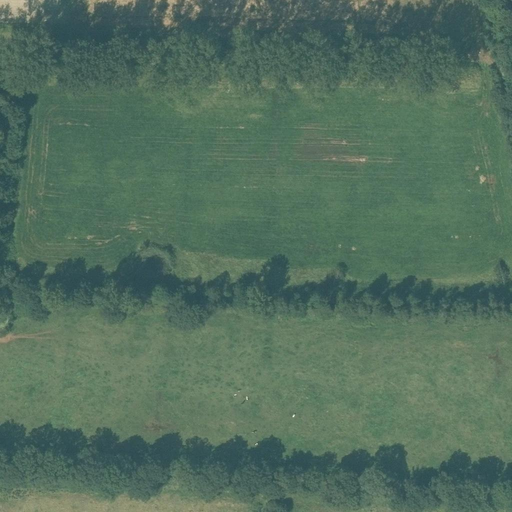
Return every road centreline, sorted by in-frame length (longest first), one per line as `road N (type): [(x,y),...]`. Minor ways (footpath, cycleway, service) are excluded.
road 1 (track): [(0,462),(511,495)]
road 2 (track): [(0,58),(503,56)]
